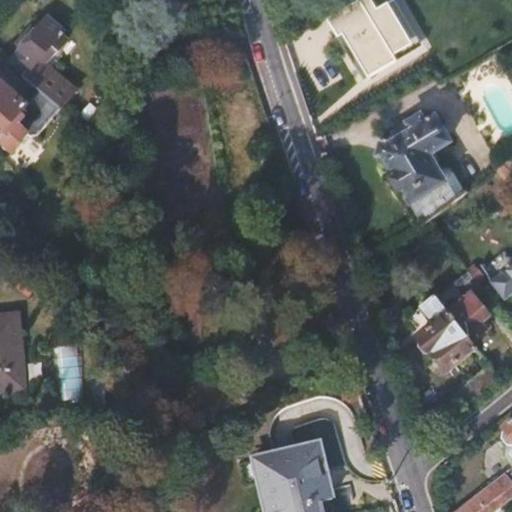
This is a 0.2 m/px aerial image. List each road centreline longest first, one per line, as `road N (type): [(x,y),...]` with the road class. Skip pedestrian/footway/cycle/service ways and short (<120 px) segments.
road 1 (residential): [(410,483),(252,0)]
road 2 (residential): [(410,483),(511,400)]
